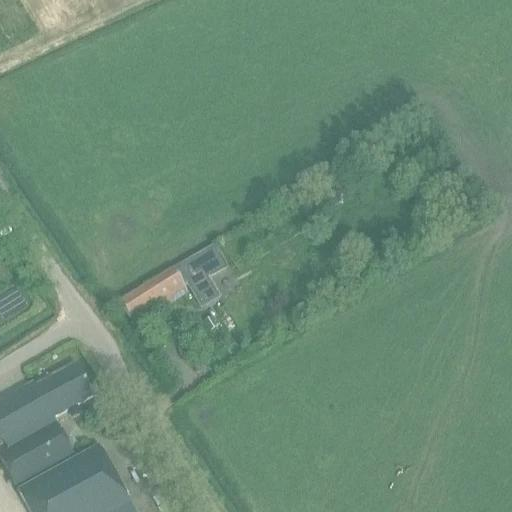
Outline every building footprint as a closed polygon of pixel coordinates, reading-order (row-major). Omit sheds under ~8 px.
[(334,192),(324,197),(331,209),(341,204),(334,192)] [(201,317),(229,301),(214,274),(206,279),(195,260),(137,294),(119,304),(130,321),(147,311),(161,303),(164,309),(188,295),(201,317)] [(210,318),(204,322),(210,332),(217,328),(210,318)] [(34,385),(0,403),(0,435),(8,450),(9,452),(0,456),(0,462),(14,489),(54,465),(72,456),(55,425),(56,424),(54,420),(76,408),(93,398),(76,367),(36,389),(34,385)] [(18,492),(29,511),(133,511),(98,448),(80,458),(18,492)]
